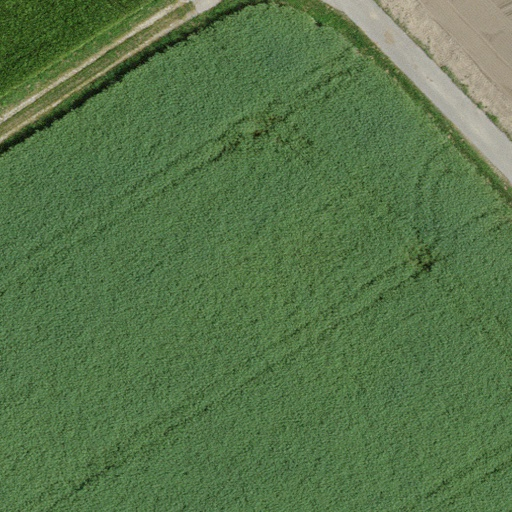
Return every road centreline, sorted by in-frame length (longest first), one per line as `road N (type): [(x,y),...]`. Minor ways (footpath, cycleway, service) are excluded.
road 1 (track): [(0,131),(199,0)]
road 2 (track): [(351,0),(511,166)]
